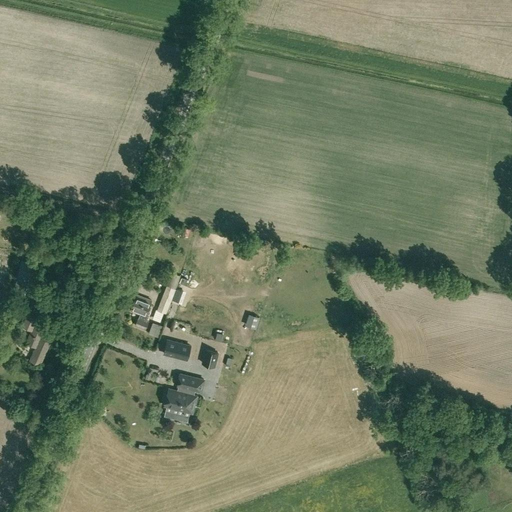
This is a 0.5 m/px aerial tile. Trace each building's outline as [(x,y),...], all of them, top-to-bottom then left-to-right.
[(192,229),(183,226),(181,234),(190,236),(192,229)] [(41,228),(39,235),(46,238),(49,230),(41,228)] [(21,259),(21,260),(14,291),(35,295),(42,266),(42,264),(21,259)] [(180,276),(171,273),(166,287),(175,290),(176,288),(180,276)] [(181,276),(179,282),(185,284),(187,278),(181,276)] [(174,292),(165,288),(157,309),(166,313),(174,292)] [(175,290),(172,299),(178,301),(183,290),(176,288),(175,290)] [(148,316),(145,315),(151,300),(136,294),(130,310),(140,314),(139,318),(138,317),(135,325),(145,329),(148,321),(146,320),(148,316)] [(21,326),(31,331),(26,343),(36,347),(29,361),(39,365),(50,342),(41,338),(45,327),(41,325),(43,320),(28,313),(21,326)] [(249,313),(245,325),(256,328),(260,316),(249,313)] [(162,326),(152,322),(148,334),(158,337),(162,326)] [(190,345),(167,339),(164,353),(187,358),(190,345)] [(207,350),(203,363),(215,366),(218,353),(207,350)] [(168,388),(164,405),(192,413),(196,396),(193,395),(194,390),(201,392),(204,380),(180,374),(177,386),(178,386),(177,391),(168,388)]
